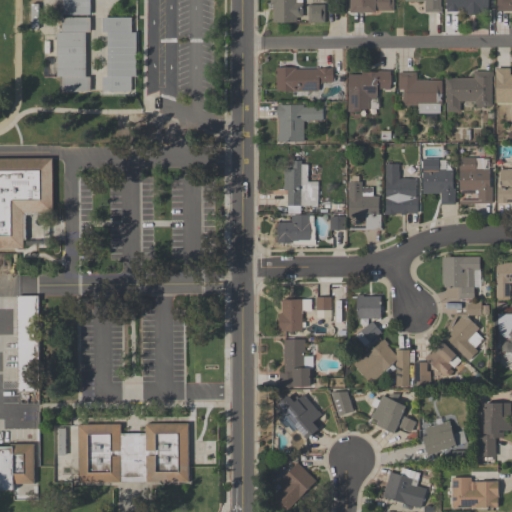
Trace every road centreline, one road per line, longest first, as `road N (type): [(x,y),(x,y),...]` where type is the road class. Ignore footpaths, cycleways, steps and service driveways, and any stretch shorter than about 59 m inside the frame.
road 1 (residential): [(243,0),(241,511)]
road 2 (residential): [(242,267),(359,266),(437,236),(511,231)]
road 3 (residential): [(243,50),(511,45)]
